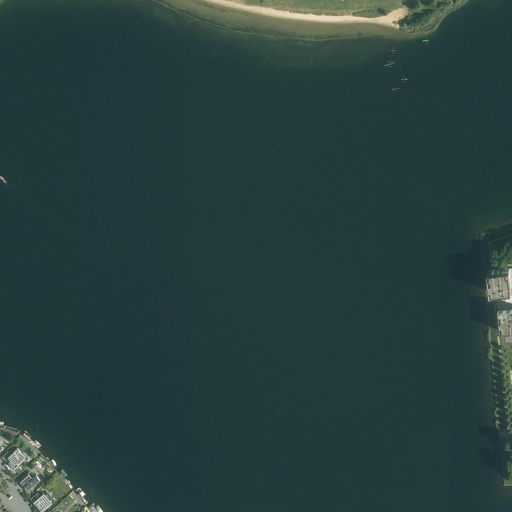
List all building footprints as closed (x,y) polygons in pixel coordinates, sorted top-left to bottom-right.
[(510,268),(493,270),(495,292),(500,292),(500,290),(509,289),(509,280),(510,280),(511,280),(510,268)] [(499,309),(501,331),(511,330),(511,309),(508,310),(508,308),(499,309)] [(8,451),(2,457),(5,460),(8,464),(9,463),(13,466),(12,467),(15,470),(28,457),(17,447),(11,454),(8,451)] [(18,481),(22,486),(24,485),(28,489),(40,479),(36,474),(34,476),(33,477),(29,472),(30,471),(18,481)] [(38,493),(36,494),(37,496),(32,501),(35,505),(34,505),(35,506),(37,504),(42,511),(46,507),(47,508),(52,504),(48,499),(49,498),(48,494),(45,495),(43,492),(39,495),(38,493)]
